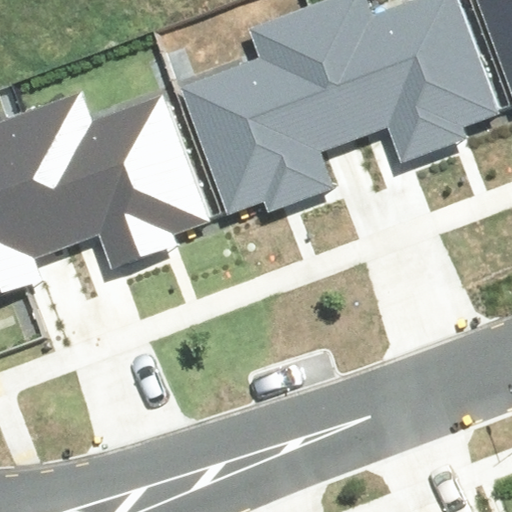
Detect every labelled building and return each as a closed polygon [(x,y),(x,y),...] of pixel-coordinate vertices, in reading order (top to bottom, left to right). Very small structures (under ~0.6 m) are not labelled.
[(194,82),(239,208),(277,194),(281,206),(346,183),(332,144),(364,133),(316,0),(308,0),(257,18),(270,55),(194,82)] [(471,126),(510,113),(469,0),(425,0),(389,13),(384,0),(316,0),(364,133),(398,121),(412,160),(475,138),(471,126)] [(511,0),(485,0),(511,73),(511,0)] [(93,88),(15,118),(62,246),(111,230),(122,261),(188,238),(185,227),(220,215),(175,90),(102,115),(93,88)] [(0,290),(55,270),(48,251),(62,246),(15,118),(0,123),(0,290)]
